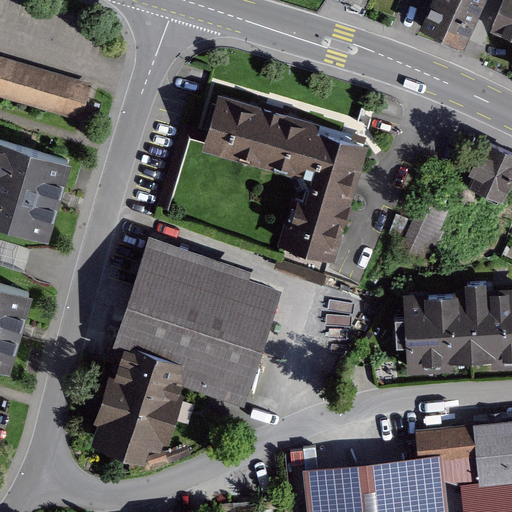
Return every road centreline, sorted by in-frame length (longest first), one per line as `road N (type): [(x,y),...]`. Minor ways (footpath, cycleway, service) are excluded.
road 1 (residential): [(176,0),(87,278),(39,487)]
road 2 (residential): [(511,392),(344,410),(160,487),(114,495),(39,487)]
road 3 (primary): [(189,0),(395,63),(511,114)]
